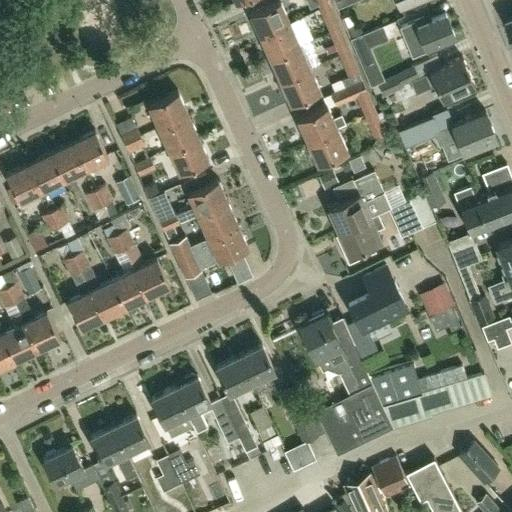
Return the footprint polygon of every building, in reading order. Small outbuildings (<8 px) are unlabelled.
[(261,35),(291,22),(280,0),(278,0),(250,12),(261,35)] [(320,9),(331,4),(329,0),(306,0),(310,8),(318,4),(320,9)] [(397,0),(401,9),(422,0),(397,0)] [(329,31),(341,26),(331,4),(320,9),(329,31)] [(411,51),(426,45),(426,46),(455,34),(446,13),(426,21),(424,16),(401,26),(411,51)] [(300,44),(291,22),(261,35),(270,57),(300,44)] [(339,54),(350,49),(341,26),(329,31),(339,54)] [(381,26),(351,38),(356,49),(385,37),(381,26)] [(280,80),(310,67),(300,44),(270,57),(280,80)] [(335,91),(363,80),(350,49),(339,54),(348,74),(331,81),(335,90),(335,91)] [(414,65),(378,82),(381,90),(383,94),(402,86),(401,84),(410,80),(415,93),(436,84),(442,99),(475,84),(463,56),(443,65),(420,76),(414,65)] [(310,67),(280,80),(290,102),(320,89),(310,67)] [(365,115),(376,110),(363,80),(335,91),(335,90),(330,92),(331,93),(323,96),(326,103),(334,100),(336,104),(356,96),(365,115)] [(158,127),(189,113),(179,90),(148,104),(158,127)] [(307,140),(338,127),(337,125),(344,121),(340,111),(332,114),(328,104),(297,117),(307,140)] [(376,110),(365,115),(374,137),(386,132),(376,110)] [(434,113),(396,128),(399,135),(403,146),(436,132),(441,144),(448,160),(464,153),(497,139),(485,110),(440,129),(434,113)] [(168,149),(199,136),(189,113),(158,127),(168,149)] [(125,142),(140,135),(131,115),(116,122),(125,142)] [(338,127),(307,140),(317,163),(348,150),(338,127)] [(73,142),(86,168),(108,157),(96,131),(73,142)] [(140,135),(125,142),(129,151),(144,144),(140,135)] [(199,136),(168,149),(178,172),(209,159),(199,136)] [(64,179),(86,168),(73,142),(51,152),(64,179)] [(42,189),(64,179),(51,152),(29,163),(42,189)] [(139,174),(155,166),(150,155),(134,163),(139,174)] [(366,167),(360,156),(348,161),(354,173),(366,167)] [(487,199),(511,188),(511,174),(507,162),(482,172),(490,191),(484,193),(487,199)] [(19,200),(42,189),(29,163),(6,174),(19,200)] [(389,208),(391,207),(375,170),(354,180),(360,193),(328,207),(339,231),(378,213),(389,208)] [(425,192),(432,207),(447,200),(434,171),(419,178),(425,192)] [(126,203),(138,197),(128,175),(115,181),(126,203)] [(174,212),(159,218),(164,229),(174,225),(197,215),(228,201),(217,178),(210,181),(187,192),(193,203),(174,212)] [(108,214),(109,213),(110,215),(118,211),(111,198),(112,198),(105,183),(95,187),(108,214)] [(491,209),(487,199),(484,193),(474,197),(469,184),(454,190),(470,231),(447,241),(451,251),(474,242),(475,241),(474,241),(471,234),(502,221),(497,207),(491,209)] [(95,187),(85,192),(93,208),(98,218),(108,214),(95,187)] [(497,207),(502,221),(511,217),(511,188),(487,199),(491,209),(497,207)] [(409,233),(437,221),(432,207),(425,192),(391,207),(389,208),(394,218),(401,215),(409,233)] [(228,201),(197,215),(208,238),(238,224),(228,201)] [(51,209),(59,224),(69,219),(61,204),(51,209)] [(48,229),(59,224),(51,209),(41,214),(48,229)] [(376,229),(384,225),(378,213),(339,231),(344,243),(341,244),(349,262),(375,250),(372,245),(382,240),(376,229)] [(191,245),(175,253),(186,276),(201,269),(200,268),(248,247),(238,224),(208,238),(191,245)] [(174,225),(164,229),(168,237),(178,233),(174,225)] [(127,227),(116,232),(124,247),(134,242),(127,227)] [(116,232),(107,237),(114,252),(124,247),(116,232)] [(186,234),(170,241),(175,253),(191,245),(186,234)] [(77,236),(67,241),(73,253),(72,254),(80,269),(90,264),(77,236)] [(511,239),(498,245),(508,272),(503,274),(505,279),(490,285),(496,300),(511,294),(511,239)] [(474,242),(451,251),(458,267),(481,258),(475,241),(474,242)] [(137,247),(126,252),(134,268),(147,296),(170,285),(157,257),(145,263),(137,247)] [(72,254),(62,258),(70,274),(71,274),(80,269),(72,254)] [(354,341),(356,345),(371,336),(367,328),(400,310),(398,306),(405,302),(385,265),(362,277),(370,291),(347,302),(356,319),(347,324),(342,314),(342,315),(354,341)] [(124,272),(112,279),(125,306),(147,296),(134,268),(124,272)] [(189,277),(197,296),(214,289),(206,270),(189,277)] [(0,273),(0,295),(4,305),(14,300),(6,285),(0,273)] [(100,284),(89,290),(103,317),(125,306),(112,279),(100,284)] [(447,279),(422,291),(433,313),(458,301),(447,279)] [(17,280),(6,285),(14,300),(24,295),(17,280)] [(81,294),(67,301),(80,328),(103,317),(89,290),(81,294)] [(478,322),(494,316),(485,293),(469,299),(478,322)] [(460,325),(451,305),(442,309),(449,323),(451,329),(460,325)] [(15,360),(37,349),(24,321),(19,311),(10,316),(14,326),(2,332),(15,360)] [(24,321),(37,349),(60,338),(47,311),(24,321)] [(354,341),(342,315),(329,321),(325,313),(298,325),(315,360),(317,359),(322,368),(326,366),(336,370),(348,394),(348,395),(373,383),(369,376),(355,345),(356,345),(354,341)] [(491,349),(497,346),(511,341),(505,328),(511,324),(508,314),(481,325),(491,349)] [(0,366),(15,360),(2,332),(0,332),(0,366)] [(239,355),(252,381),(275,370),(261,343),(239,355)] [(229,393),(252,381),(239,355),(216,366),(229,393)] [(460,380),(467,377),(462,365),(441,372),(440,369),(418,376),(414,363),(369,376),(373,383),(383,406),(399,401),(412,397),(423,394),(422,391),(435,387),(444,384),(448,383),(460,380)] [(484,372),(472,376),(479,399),(491,396),(484,372)] [(175,386),(197,432),(207,427),(200,413),(210,409),(208,403),(210,402),(197,375),(196,376),(192,373),(184,377),(184,382),(175,386)] [(472,376),(467,377),(460,380),(467,403),(479,399),(472,376)] [(460,380),(448,383),(455,407),(467,403),(460,380)] [(318,434),(308,414),(293,382),(279,389),(303,441),(307,439),(318,434)] [(335,453),(391,428),(393,427),(383,406),(373,383),(348,395),(348,394),(314,410),(315,411),(308,414),(318,434),(324,431),(335,453)] [(448,383),(444,384),(435,387),(442,410),(455,407),(448,383)] [(196,432),(197,432),(175,386),(151,397),(164,424),(170,436),(193,425),(196,432)] [(423,394),(431,414),(442,410),(435,387),(422,391),(423,394)] [(418,419),(432,415),(431,414),(423,394),(412,397),(418,419)] [(229,416),(243,447),(244,446),(249,456),(260,450),(234,397),(222,403),(229,416)] [(412,397),(399,401),(406,423),(418,419),(412,397)] [(399,401),(383,406),(393,427),(406,423),(399,401)] [(262,438),(275,432),(261,405),(249,411),(259,430),(258,431),(262,438)] [(113,425),(136,473),(136,472),(127,451),(149,441),(136,414),(113,425)] [(235,450),(243,447),(229,416),(217,421),(226,442),(230,440),(235,450)] [(125,478),(136,473),(113,425),(90,436),(101,459),(92,463),(99,478),(115,511),(119,511),(131,506),(127,497),(123,499),(105,462),(115,457),(125,478)] [(498,467),(474,440),(459,454),(484,481),(498,467)] [(99,478),(92,463),(83,468),(71,445),(57,452),(54,449),(45,453),(45,457),(43,459),(55,483),(69,476),(76,489),(99,478)] [(168,453),(181,482),(189,478),(192,482),(201,477),(199,473),(193,459),(185,462),(178,448),(168,453)] [(163,491),(181,482),(168,453),(156,459),(163,473),(156,477),(163,491)] [(385,495),(410,485),(397,455),(372,466),(385,495)] [(462,509),(453,491),(452,492),(433,457),(406,471),(421,498),(426,496),(434,511),(462,511),(461,510),(462,509)] [(355,511),(380,511),(387,509),(370,473),(344,485),(355,511)] [(485,511),(496,511),(500,508),(485,492),(475,501),(485,511)]
